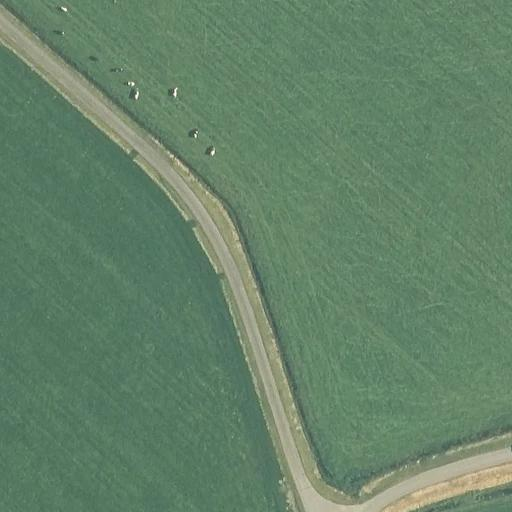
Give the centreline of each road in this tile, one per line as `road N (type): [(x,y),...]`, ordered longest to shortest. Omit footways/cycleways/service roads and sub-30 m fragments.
road 1 (unclassified): [(310,511),(216,242),(186,196),(0,30)]
road 2 (unclassified): [(362,511),(399,491),(511,458)]
